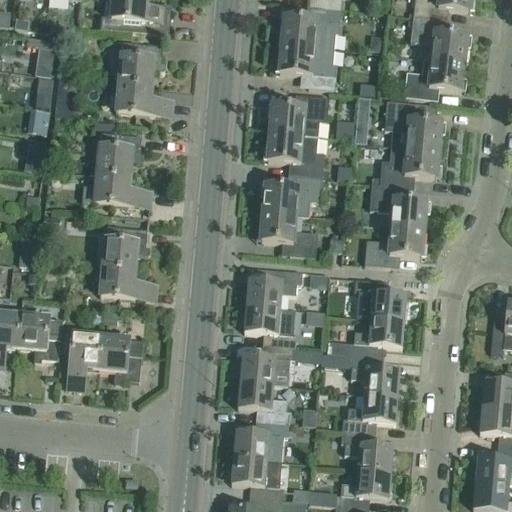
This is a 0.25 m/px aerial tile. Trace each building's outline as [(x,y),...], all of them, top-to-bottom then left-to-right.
[(144,11),(145,0),(112,0),(111,24),(101,23),(100,34),(164,40),(166,13),(144,11)] [(304,0),(316,1),(315,13),(340,15),(341,0),(304,0)] [(471,0),(413,0),(412,23),(438,26),(440,13),(469,17),(471,0)] [(284,22),(282,50),(333,55),(334,39),(338,40),(340,15),(315,13),(314,25),(284,22)] [(3,17),(2,30),(10,31),(11,18),(3,17)] [(437,37),(438,26),(412,23),(409,48),(432,51),(430,65),(463,69),(467,41),(437,37)] [(29,28),(15,25),(13,35),(27,37),(29,28)] [(49,38),(72,40),(73,33),(50,30),(49,38)] [(370,46),(369,55),(380,57),(382,48),(370,46)] [(161,75),(163,51),(123,47),(119,89),(151,92),(152,75),(163,76),(163,75),(161,75)] [(282,50),(279,79),(309,81),(308,93),(334,95),(336,70),(331,70),(333,55),(282,50)] [(463,69),(430,65),(424,65),(422,81),(406,79),(403,103),(429,105),(430,93),(460,97),(463,69)] [(150,105),(151,92),(119,89),(117,117),(170,122),(172,107),(150,105)] [(365,90),(364,101),(377,102),(377,91),(365,90)] [(38,98),(37,111),(51,114),(52,101),(38,98)] [(327,128),(329,103),(303,101),(302,113),(272,110),(270,139),(318,143),(319,127),(327,128)] [(412,113),(386,110),(383,136),(407,138),(406,153),(438,156),(441,127),(411,125),(412,113)] [(139,165),(141,142),(100,138),(97,180),(129,183),(131,166),(142,167),(142,166),(139,165)] [(317,157),(318,143),(270,139),(267,167),(297,169),(296,181),(322,184),(323,175),(324,158),(317,157)] [(45,147),(28,145),(27,157),(44,159),(45,147)] [(436,184),(438,156),(406,153),(390,152),(388,167),(381,167),(379,183),(378,191),(397,193),(405,193),(406,181),(436,184)] [(128,195),(129,183),(97,180),(96,193),(83,192),(82,207),(149,213),(150,197),(128,195)] [(321,191),(322,184),(296,181),(295,193),(265,190),(263,219),(295,222),(297,206),(320,208),(321,191)] [(371,183),(371,191),(378,191),(379,183),(371,183)] [(396,204),(397,193),(378,191),(371,191),(369,215),(391,217),(390,233),(423,236),(426,207),(396,204)] [(294,236),(295,222),(263,219),(260,247),(290,249),(289,261),(315,263),(317,238),(294,236)] [(59,235),(60,223),(44,221),(43,233),(59,235)] [(145,258),(148,228),(147,228),(146,235),(107,231),(103,273),(135,276),(136,259),(148,260),(148,259),(145,258)] [(421,263),(423,236),(390,233),(389,248),(366,246),(364,270),(390,273),(391,260),(421,263)] [(341,257),(342,246),(331,245),(330,256),(341,257)] [(134,289),(135,276),(103,273),(101,301),(154,306),(156,291),(134,289)] [(249,285),(246,311),(279,314),(280,300),(295,301),(296,289),(301,290),(302,278),(278,276),(277,288),(252,286),(249,285)] [(379,299),(380,287),(355,284),(353,297),(358,297),(357,308),(372,310),(371,324),(404,327),(406,301),(379,299)] [(511,306),(507,306),(505,333),(493,332),(494,323),(493,323),(490,357),(502,358),(502,354),(511,354),(511,306)] [(246,311),(244,338),(271,340),(270,352),(295,354),(296,342),(292,342),(293,331),(295,315),(279,314),(246,311)] [(18,353),(21,321),(0,318),(0,373),(3,374),(5,352),(18,353)] [(59,365),(63,325),(21,321),(18,353),(34,354),(34,366),(35,366),(35,363),(59,365)] [(401,353),(404,327),(371,324),(369,339),(354,337),(353,349),(349,349),(348,361),(373,363),(374,351),(401,353)] [(98,374),(101,343),(95,343),(75,341),(75,340),(74,340),(68,393),(83,395),(85,373),(98,374)] [(143,346),(123,344),(101,343),(98,374),(115,376),(114,387),(115,387),(115,384),(139,387),(143,346)] [(242,361),(240,387),(273,390),(288,391),(289,377),(290,366),(294,366),(295,354),(270,352),(269,363),(242,361)] [(372,374),(373,363),(348,361),(347,373),(351,373),(350,385),(365,386),(364,400),(397,403),(399,377),(372,374)] [(484,386),(482,412),(511,415),(511,376),(504,376),(511,377),(511,389),(484,386)] [(240,387),(237,413),(265,416),(264,428),(289,430),(290,418),(286,418),(287,406),(271,405),(273,390),(240,387)] [(395,429),(397,403),(364,400),(363,414),(347,413),(346,425),(342,424),(341,436),(367,438),(368,427),(395,429)] [(511,415),(482,412),(479,439),(506,441),(505,453),(511,453),(511,415)] [(235,437),(233,463),(266,466),(281,468),(283,454),(284,441),(287,442),(289,430),(264,428),(263,439),(235,437)] [(366,450),(367,438),(341,436),(340,449),(345,449),(344,460),(359,461),(357,476),(391,479),(393,452),(366,450)] [(477,462),(475,488),(509,491),(511,491),(511,453),(505,453),(504,465),(477,462)] [(233,463),(231,489),(258,492),(257,504),(282,506),(283,494),(279,493),(280,482),(281,468),(266,466),(233,463)] [(388,505),(391,479),(357,476),(356,491),(341,490),(340,501),(336,500),(334,511),(360,511),(361,503),(388,505)] [(475,488),(472,511),(511,511),(511,506),(508,506),(509,491),(475,488)]
